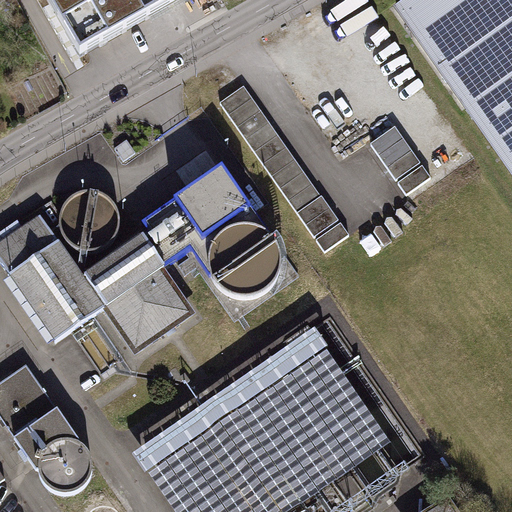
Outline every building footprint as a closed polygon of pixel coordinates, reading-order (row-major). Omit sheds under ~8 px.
[(182,0),(55,0),(86,55),(182,0)] [(511,0),(412,0),(395,12),(511,179),(511,0)] [(221,106),(325,256),(348,240),(243,91),(221,106)] [(371,147),(407,199),(432,182),(395,129),(371,147)] [(39,216),(0,242),(0,261),(57,343),(103,312),(130,351),(191,308),(143,238),(83,279),(39,216)] [(92,463),(27,364),(0,382),(0,416),(51,492),(57,496),(65,497),(73,496),(81,493),(87,487),(92,480),(93,472),(92,463)] [(457,511),(450,501),(433,511),(457,511)]
